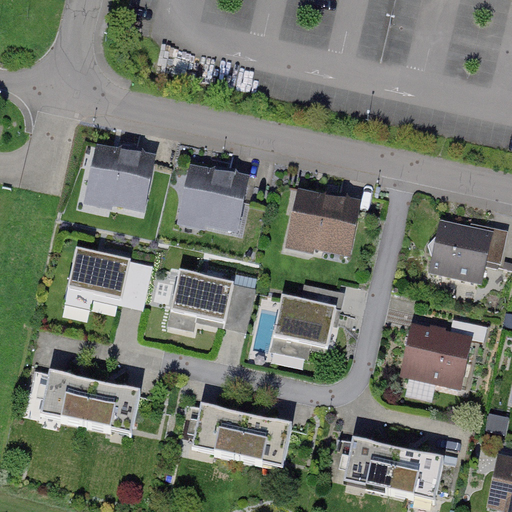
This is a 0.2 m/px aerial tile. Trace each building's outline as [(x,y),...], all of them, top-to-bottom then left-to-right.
[(154,163),(94,151),(84,201),(144,212),(154,163)] [(249,178),(189,166),(178,222),(238,234),(249,178)] [(362,203),(298,190),(286,248),(350,261),(362,203)] [(493,234),(441,223),(430,271),(483,283),(493,234)] [(133,262),(81,250),(72,288),(123,300),(133,262)] [(233,283),(178,272),(170,312),(225,323),(233,283)] [(337,311),(282,299),(274,335),(328,347),(337,311)] [(472,341),(411,329),(402,377),(462,389),(472,341)] [(97,382),(53,372),(42,420),(87,429),(97,382)] [(142,392),(97,382),(87,429),(132,440),(142,392)] [(247,417),(200,406),(190,450),(237,461),(247,417)] [(294,427),(247,417),(237,461),(284,471),(294,427)] [(398,450),(353,441),(344,485),(389,494),(398,450)] [(444,460),(398,450),(389,494),(435,504),(444,460)] [(511,511),(511,460),(497,457),(485,509),(501,511),(511,511)]
